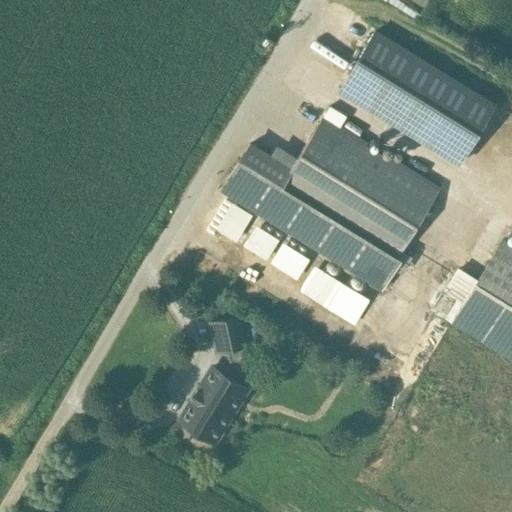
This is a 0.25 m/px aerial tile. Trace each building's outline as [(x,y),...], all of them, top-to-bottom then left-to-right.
[(496,102),(376,29),(338,90),(458,163),(496,102)] [(439,189),(322,117),(291,167),(263,213),(380,285),(439,189)] [(250,142),(222,188),(263,213),(291,167),(250,142)] [(237,238),(253,211),(232,199),(216,226),(237,238)] [(283,265),(295,241),(274,230),(262,254),(283,265)] [(511,246),(502,240),(454,318),(511,353),(511,246)] [(241,314),(211,321),(218,349),(247,342),(241,314)] [(265,344),(260,324),(250,326),(255,346),(265,344)] [(213,365),(199,388),(197,387),(191,397),(193,398),(180,418),(214,439),(247,386),(213,365)]
